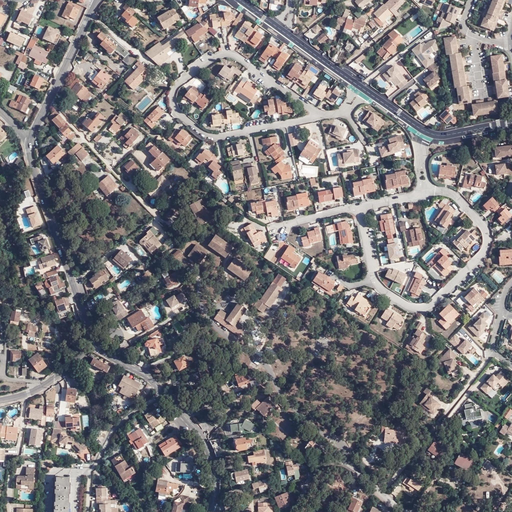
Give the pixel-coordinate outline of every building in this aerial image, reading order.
[(389,0),(384,5),(391,12),(393,14),(395,16),(398,13),(396,10),(394,8),(398,5),(399,7),(405,1),(403,0),(389,0)] [(70,1),(68,4),(80,10),(81,7),(70,1)] [(492,3),(490,2),(488,6),(489,7),(488,11),(502,16),(504,12),(501,11),(499,11),(501,6),(492,3)] [(75,19),(80,10),(68,4),(63,16),(68,18),(69,16),(75,19)] [(133,10),(126,4),(123,9),(125,11),(129,14),(132,16),(135,12),(133,10)] [(389,15),(391,12),(384,5),(383,4),(373,14),(375,16),(373,18),(381,26),(383,23),(382,22),(384,19),(389,15)] [(447,4),(443,12),(455,17),(459,9),(447,4)] [(180,18),(175,9),(158,19),(164,29),(176,22),(175,20),(180,18)] [(344,27),(348,17),(349,15),(350,11),(345,9),(342,18),(340,17),(339,19),(337,18),(336,23),(337,24),(344,27)] [(32,28),(37,18),(21,10),(17,20),(21,22),(22,21),(29,24),(28,26),(32,28)] [(132,16),(129,14),(125,11),(121,16),(126,20),(128,22),(127,24),(132,28),(138,21),(132,16)] [(217,26),(226,25),(225,23),(229,23),(228,18),(231,17),(233,19),(235,16),(235,15),(230,11),(223,12),(224,16),(216,17),(216,13),(210,14),(205,19),(209,22),(210,20),(212,20),(213,25),(217,24),(217,26)] [(501,20),(502,16),(488,11),(487,14),(485,13),(483,18),(484,18),(495,23),(496,18),(499,19),(501,20)] [(443,12),(442,12),(439,18),(438,17),(436,21),(440,23),(438,27),(438,28),(449,25),(450,23),(451,20),(454,21),(455,17),(443,12)] [(351,31),(355,21),(351,20),(352,18),(348,17),(344,27),(343,30),(342,32),(349,35),(351,31)] [(356,18),(355,21),(351,31),(361,34),(363,28),(361,27),(363,22),(365,23),(366,20),(363,19),(359,18),(358,19),(357,18),(356,18)] [(497,23),(495,23),(484,18),(480,26),(488,29),(488,28),(494,30),(497,23)] [(201,23),(207,28),(210,25),(204,20),(201,23)] [(242,43),(244,40),(253,29),(249,26),(243,22),(242,24),(239,23),(236,27),(237,28),(235,31),(236,32),(234,35),(240,39),(239,40),(242,43)] [(207,28),(201,23),(200,23),(199,24),(198,23),(186,31),(190,37),(191,36),(195,42),(201,38),(199,36),(205,33),(209,30),(207,28)] [(315,34),(320,29),(316,24),(311,28),(315,34)] [(103,30),(98,26),(94,31),(98,35),(103,30)] [(58,38),(60,35),(61,31),(56,29),(55,30),(54,30),(54,29),(49,27),(44,38),(57,45),(60,39),(58,38)] [(253,29),(244,40),(248,43),(250,40),(255,44),(262,35),(253,29)] [(124,53),(126,50),(103,30),(98,35),(104,40),(102,42),(101,44),(111,53),(117,46),(124,53)] [(156,45),(144,53),(155,63),(166,53),(166,52),(177,45),(175,44),(187,35),(184,30),(169,40),(167,38),(166,38),(160,42),(156,45)] [(403,40),(393,30),(388,35),(391,37),(398,45),(403,40)] [(327,38),(323,33),(316,39),(320,44),(321,43),(322,45),(327,41),(325,39),(327,38)] [(28,46),(31,39),(25,36),(19,48),(13,46),(11,49),(16,51),(20,53),(24,54),(28,46)] [(385,56),(387,57),(396,48),(396,47),(398,45),(391,37),(378,51),(384,57),(385,56)] [(455,41),(454,37),(443,39),(446,55),(449,55),(454,88),(456,88),(459,104),(469,102),(469,98),(470,98),(472,97),(471,90),(469,90),(468,91),(467,86),(465,86),(465,81),(466,81),(468,81),(467,74),(465,74),(463,74),(462,65),(463,65),(465,64),(464,57),(462,58),(461,58),(460,53),(458,53),(457,54),(456,49),(457,49),(459,48),(458,41),(456,41),(455,41)] [(358,48),(349,38),(345,45),(346,46),(344,48),(348,52),(351,55),(358,48)] [(34,46),(37,41),(31,39),(28,46),(33,48),(29,55),(35,58),(36,58),(42,62),(44,58),(46,59),(49,53),(34,46)] [(411,51),(426,69),(428,67),(434,62),(429,55),(433,52),(438,50),(435,40),(428,42),(425,45),(423,43),(421,45),(420,44),(411,51)] [(279,68),(286,58),(284,55),(285,54),(279,49),(276,47),(270,42),(268,45),(261,55),(266,59),(270,54),(274,56),(275,55),(278,58),(274,64),(279,68)] [(33,48),(28,46),(24,54),(25,55),(29,56),(29,55),(33,48)] [(124,53),(117,46),(115,48),(125,57),(127,55),(124,53)] [(135,58),(129,52),(127,55),(123,60),(129,65),(130,64),(135,58)] [(21,61),(24,54),(20,53),(19,55),(16,63),(19,65),(21,61)] [(166,53),(155,63),(159,66),(169,56),(166,53)] [(503,72),(504,71),(501,55),(486,58),(487,61),(489,61),(490,61),(492,70),(491,70),(489,70),(489,74),(489,78),(492,77),(493,77),(495,86),(493,86),(491,87),(493,94),(495,93),(496,93),(497,98),(509,96),(506,80),(505,80),(503,72)] [(134,90),(151,71),(139,60),(133,67),(136,70),(134,72),(132,70),(125,78),(127,80),(125,81),(134,90)] [(28,65),(26,64),(21,61),(19,65),(19,66),(26,70),(28,65)] [(438,69),(434,62),(428,67),(432,73),(429,75),(429,76),(428,77),(427,77),(424,79),(429,87),(436,81),(440,78),(435,72),(438,69)] [(306,85),(312,77),(309,75),(311,72),(308,70),(307,70),(305,68),(303,70),(302,72),(299,70),(301,68),(297,66),(297,67),(294,64),(287,74),(292,77),(293,78),(296,80),(298,77),(302,80),(301,82),(306,85)] [(238,75),(240,71),(233,65),(230,69),(224,65),(219,73),(222,75),(221,77),(225,79),(226,77),(230,80),(235,73),(238,75)] [(401,88),(409,82),(395,65),(384,74),(389,80),(393,77),(398,84),(401,88)] [(92,81),(97,85),(99,83),(93,79),(99,72),(95,69),(88,77),(92,81)] [(99,83),(97,85),(102,89),(111,77),(102,69),(99,72),(93,79),(99,83)] [(39,89),(44,79),(36,75),(31,86),(39,89)] [(397,85),(398,84),(393,77),(389,80),(390,82),(392,80),(397,85)] [(77,78),(75,80),(69,87),(72,90),(71,91),(82,99),(85,101),(92,94),(79,83),(80,81),(77,78)] [(242,80),(235,90),(233,92),(236,95),(238,92),(239,92),(240,91),(251,98),(250,100),(254,103),(259,96),(255,93),(258,90),(255,87),(252,85),(251,86),(246,83),(242,80)] [(333,101),(340,92),(337,91),(338,89),(340,91),(342,89),(336,85),(335,87),(332,91),(329,89),(326,92),(324,90),(326,87),(323,85),(323,86),(319,84),(313,93),(319,97),(318,97),(321,99),(324,96),(327,98),(328,97),(329,98),(333,101)] [(194,102),(197,104),(197,103),(203,108),(210,99),(204,94),(203,95),(200,93),(199,95),(196,93),(198,90),(193,86),(191,88),(191,89),(192,89),(189,92),(188,91),(185,95),(188,97),(187,99),(193,103),(194,102)] [(428,95),(422,88),(415,94),(416,96),(417,97),(414,100),(411,102),(417,109),(423,104),(424,106),(427,103),(424,98),(428,95)] [(249,102),(250,100),(251,98),(240,91),(239,92),(238,94),(249,102)] [(29,106),(30,106),(32,100),(24,97),(21,103),(20,102),(19,103),(17,109),(25,113),(29,106)] [(287,111),(287,112),(292,111),(291,105),(289,106),(287,106),(286,103),(286,102),(282,102),(282,98),(280,98),(276,99),(276,98),(271,99),(268,99),(268,104),(264,105),(265,110),(267,110),(268,112),(268,114),(274,113),(273,111),(278,110),(279,113),(282,112),(287,111)] [(476,104),(471,105),(473,116),(498,112),(496,101),(491,102),(491,100),(491,98),(487,99),(488,101),(488,102),(483,103),(483,102),(483,100),(476,101),(476,103),(476,104)] [(11,106),(17,109),(19,103),(17,102),(13,101),(11,106)] [(155,120),(156,121),(165,112),(158,106),(145,121),(152,128),(156,124),(155,123),(154,122),(155,120)] [(240,121),(239,116),(237,117),(236,112),(233,112),(232,109),(226,110),(227,114),(224,115),(223,113),(212,114),(212,118),(210,118),(211,124),(217,123),(217,122),(221,122),(221,124),(225,124),(225,122),(228,122),(228,120),(232,120),(232,122),(232,123),(240,121)] [(375,124),(380,127),(384,121),(369,110),(362,119),(366,122),(367,121),(374,126),(375,124)] [(448,113),(446,110),(439,117),(441,119),(441,120),(443,122),(444,121),(446,124),(450,120),(453,118),(450,115),(451,114),(449,112),(448,113)] [(60,128),(66,123),(55,111),(49,116),(52,119),(52,120),(60,128)] [(114,127),(118,130),(128,118),(121,112),(118,115),(116,114),(111,121),(114,123),(116,125),(114,127)] [(93,122),(92,121),(89,118),(88,121),(87,120),(83,124),(93,132),(105,118),(99,113),(96,116),(97,117),(93,122)] [(117,132),(118,130),(114,127),(116,125),(114,123),(111,127),(112,127),(110,129),(115,134),(117,132)] [(71,141),(76,137),(65,125),(57,132),(63,139),(66,136),(71,141)] [(347,128),(340,125),(339,128),(336,126),(333,125),(330,132),(337,135),(338,134),(343,137),(343,136),(347,128)] [(124,144),(128,147),(139,135),(132,128),(122,138),(126,142),(124,144)] [(176,137),(182,142),(185,145),(192,137),(182,128),(179,131),(176,128),(169,137),(172,140),(174,139),(176,137)] [(289,133),(290,145),(299,144),(299,137),(295,137),(295,133),(289,133)] [(389,139),(390,142),(390,144),(388,144),(379,147),(382,154),(396,149),(395,146),(399,145),(400,148),(405,146),(401,135),(389,139)] [(279,158),(283,155),(285,153),(280,146),(278,147),(277,145),(276,144),(275,142),(277,142),(276,136),(264,138),(265,144),(267,143),(268,149),(274,157),(276,155),(279,158)] [(71,156),(82,146),(79,142),(68,152),(71,156)] [(316,156),(321,149),(318,146),(317,148),(313,146),(308,142),(300,153),(306,157),(307,158),(311,157),(312,157),(316,156)] [(241,143),(234,145),(231,145),(232,146),(233,154),(233,156),(243,154),(243,151),(247,150),(245,143),(242,144),(241,143)] [(152,154),(157,148),(154,145),(149,151),(152,154)] [(496,158),(501,157),(511,155),(511,145),(494,148),(495,152),(496,158)] [(55,161),(57,162),(65,155),(57,146),(47,155),(49,157),(47,158),(47,159),(52,164),(55,161)] [(89,155),(83,147),(75,153),(82,161),(89,155)] [(162,153),(157,148),(152,154),(156,158),(162,153)] [(401,150),(400,148),(396,149),(382,154),(382,156),(401,150)] [(215,177),(218,176),(221,172),(218,169),(217,168),(219,165),(216,163),(218,161),(215,158),(216,157),(213,154),(212,156),(208,153),(208,152),(205,149),(201,154),(200,153),(197,157),(203,162),(205,159),(206,158),(209,160),(207,162),(206,163),(209,165),(208,167),(211,170),(211,169),(212,168),(214,170),(214,171),(211,174),(215,177)] [(354,158),(359,158),(358,149),(353,149),(353,152),(347,152),(337,153),(339,166),(345,165),(344,163),(354,162),(354,158)] [(396,160),(411,155),(410,150),(394,154),(396,160)] [(170,160),(163,152),(162,153),(156,158),(153,162),(157,166),(155,168),(159,171),(170,160)] [(501,160),(501,157),(496,158),(495,152),(492,152),(493,161),(501,160)] [(285,158),(283,155),(279,158),(276,160),(275,161),(278,164),(283,163),(282,161),(285,158)] [(58,163),(57,162),(55,161),(52,164),(47,159),(46,161),(52,167),(58,163)] [(240,159),(231,161),(235,180),(243,178),(240,159)] [(139,167),(131,160),(124,166),(127,169),(126,170),(132,177),(136,174),(133,172),(139,167)] [(158,172),(159,171),(155,168),(157,166),(153,162),(150,164),(158,172)] [(257,172),(256,169),(255,166),(252,166),(251,163),(243,164),(244,169),(247,168),(250,181),(258,179),(257,172)] [(283,163),(278,164),(277,164),(272,168),(275,173),(278,171),(282,176),(288,174),(288,171),(291,171),(290,165),(285,165),(283,163)] [(506,173),(511,175),(511,172),(511,168),(509,167),(508,163),(495,165),(496,175),(506,173)] [(282,176),(282,179),(293,177),(293,182),(298,181),(295,164),(290,165),(291,171),(288,171),(288,174),(282,176)] [(451,178),(451,179),(455,180),(456,168),(453,168),(447,167),(440,166),(439,176),(444,177),(451,178)] [(409,183),(408,177),(407,178),(406,172),(402,173),(396,174),(386,177),(387,182),(386,182),(387,188),(394,187),(394,188),(398,187),(398,186),(402,186),(402,184),(409,183)] [(471,185),(472,185),(473,186),(484,189),(485,183),(480,182),(481,177),(470,174),(469,177),(465,176),(462,187),(467,188),(467,187),(468,184),(471,185)] [(107,195),(118,187),(109,175),(98,184),(107,195)] [(162,179),(164,177),(162,175),(146,191),(150,195),(160,186),(164,182),(162,179)] [(169,183),(164,177),(162,179),(164,182),(160,186),(163,189),(169,183)] [(376,189),(375,182),(374,182),(373,178),(364,180),(363,181),(354,183),(355,188),(353,188),(355,195),(361,193),(362,195),(366,194),(366,193),(370,192),(369,190),(376,189)] [(325,202),(336,200),(336,199),(340,198),(340,196),(344,195),(342,187),(333,189),(334,190),(326,191),(326,192),(327,195),(324,195),(325,202)] [(310,204),(309,197),(308,197),(307,193),(297,195),(297,196),(288,198),(288,203),(287,203),(288,209),(295,208),(295,210),(300,209),(300,208),(304,207),(303,205),(310,204)] [(110,197),(103,202),(102,203),(106,208),(114,202),(110,197)] [(435,220),(445,228),(448,224),(449,223),(446,221),(449,218),(450,218),(452,214),(455,211),(446,205),(450,200),(450,199),(445,198),(442,202),(439,206),(443,209),(435,220)] [(500,218),(505,223),(511,216),(511,215),(503,206),(501,208),(499,205),(493,198),(485,205),(490,211),(491,209),(493,208),(494,210),(493,211),(496,214),(497,212),(500,215),(501,214),(502,216),(501,217),(500,218)] [(201,225),(210,220),(208,215),(210,214),(210,213),(205,204),(201,206),(200,204),(198,200),(190,204),(195,213),(198,211),(200,210),(202,214),(200,215),(197,217),(201,225)] [(279,214),(276,201),(271,202),(266,203),(265,200),(251,203),(253,211),(257,210),(257,212),(264,211),(264,213),(267,212),(268,214),(272,214),(272,215),(279,214)] [(34,207),(27,210),(33,227),(40,224),(34,207)] [(386,222),(384,223),(387,235),(395,233),(392,213),(381,215),(382,220),(384,220),(386,220),(386,222)] [(452,219),(450,218),(449,218),(446,221),(449,223),(448,224),(452,226),(455,222),(452,219)] [(442,233),(445,228),(435,220),(431,225),(442,233)] [(352,236),(351,232),(349,232),(348,228),(350,228),(349,224),(348,225),(347,221),(333,225),(334,225),(334,226),(338,225),(339,230),(341,230),(343,236),(343,244),(353,243),(352,236)] [(253,244),(262,239),(259,233),(258,234),(256,234),(256,233),(257,232),(252,224),(245,228),(253,244)] [(334,225),(327,226),(328,233),(335,232),(335,231),(334,226),(334,225)] [(153,251),(156,248),(161,244),(153,236),(157,232),(153,226),(146,232),(147,234),(141,240),(140,240),(140,241),(140,242),(140,243),(141,243),(141,244),(142,244),(143,244),(144,244),(145,243),(146,242),(153,250),(153,251)] [(424,244),(421,227),(410,229),(413,241),(413,246),(424,244)] [(310,242),(310,243),(322,240),(319,228),(314,229),(315,231),(307,232),(308,237),(302,238),(303,244),(310,242)] [(457,238),(453,242),(460,249),(464,245),(465,247),(468,244),(468,243),(471,240),(472,241),(476,238),(467,229),(458,239),(457,238)] [(207,244),(224,257),(231,246),(214,234),(207,244)] [(41,236),(34,238),(36,242),(38,242),(41,251),(50,248),(46,239),(43,240),(41,236)] [(388,251),(399,249),(398,241),(386,244),(388,251)] [(151,252),(153,251),(153,250),(146,242),(145,243),(144,244),(151,252)] [(186,255),(198,263),(206,252),(194,244),(186,255)] [(292,265),(291,266),(296,270),(303,259),(294,253),(296,250),(290,246),(282,258),(292,265)] [(447,274),(450,271),(449,269),(451,267),(449,265),(451,263),(448,259),(451,256),(443,248),(439,252),(443,255),(440,258),(438,255),(434,259),(437,262),(434,265),(442,273),(444,271),(447,274)] [(511,263),(511,248),(500,250),(500,256),(499,256),(500,264),(511,263)] [(113,257),(124,267),(131,259),(120,249),(113,257)] [(178,249),(171,256),(175,259),(182,252),(178,249)] [(401,257),(399,249),(388,251),(389,259),(401,257)] [(40,270),(56,265),(52,255),(40,259),(41,261),(37,262),(40,270)] [(339,267),(348,265),(358,263),(357,258),(355,259),(354,255),(347,256),(347,255),(337,257),(339,267)] [(123,268),(124,267),(113,257),(112,259),(123,268)] [(225,267),(243,280),(251,269),(233,257),(225,267)] [(388,268),(385,276),(402,284),(407,274),(394,267),(392,270),(388,268)] [(166,283),(169,287),(175,282),(177,285),(180,282),(178,279),(183,275),(179,268),(170,274),(167,269),(162,272),(168,282),(166,283)] [(95,276),(93,277),(89,280),(95,289),(109,279),(102,269),(94,275),(95,276)] [(330,292),(331,290),(334,285),(333,285),(334,283),(330,280),(331,279),(325,274),(323,276),(318,272),(313,280),(316,283),(315,284),(325,292),(327,290),(330,292)] [(417,278),(411,291),(413,293),(412,294),(413,295),(413,296),(414,296),(415,296),(416,296),(416,295),(417,295),(419,296),(426,282),(421,279),(423,275),(417,272),(415,276),(415,277),(417,278)] [(276,295),(277,296),(282,288),(280,287),(285,278),(278,273),(259,300),(258,298),(255,302),(253,301),(251,304),(262,312),(267,305),(269,307),(274,300),(273,298),(276,295)] [(57,274),(49,277),(49,279),(46,280),(46,282),(44,284),(45,287),(47,288),(48,289),(49,288),(51,291),(53,291),(55,294),(61,292),(60,289),(64,287),(64,284),(61,285),(57,274)] [(408,290),(411,291),(417,278),(415,277),(408,290)] [(42,282),(34,285),(42,297),(51,291),(49,288),(48,289),(47,288),(45,287),(44,284),(43,284),(42,282)] [(475,309),(475,308),(472,306),(482,296),(484,299),(488,295),(483,291),(480,294),(474,288),(464,298),(468,302),(465,304),(468,307),(471,310),(472,312),(475,309)] [(186,299),(182,292),(174,297),(173,296),(165,301),(170,308),(178,303),(178,304),(186,299)] [(351,296),(346,303),(350,306),(354,309),(354,310),(359,313),(363,316),(365,313),(369,308),(366,306),(368,303),(362,299),(363,298),(357,294),(354,298),(351,296)] [(475,308),(484,299),(482,296),(472,306),(475,308)] [(58,309),(60,313),(64,311),(67,310),(65,306),(68,305),(66,298),(63,299),(63,300),(61,301),(60,300),(59,301),(59,303),(57,304),(58,309)] [(116,299),(109,303),(114,312),(113,313),(117,318),(119,317),(120,318),(127,315),(116,299)] [(213,318),(239,336),(246,327),(237,321),(246,308),(238,302),(228,315),(220,309),(213,318)] [(448,321),(458,312),(450,304),(440,314),(443,318),(439,322),(446,329),(451,325),(450,324),(448,321)] [(400,324),(402,320),(395,316),(396,314),(387,308),(381,317),(388,321),(386,324),(392,328),(393,327),(396,323),(400,326),(401,325),(400,324)] [(143,327),(145,331),(153,326),(147,317),(145,318),(140,310),(126,318),(132,328),(134,326),(137,331),(143,327)] [(13,312),(11,321),(19,323),(20,314),(16,313),(13,312)] [(460,314),(458,312),(448,321),(450,324),(460,314)] [(485,331),(484,330),(483,328),(485,326),(487,324),(485,321),(490,317),(485,312),(470,327),(480,337),(485,331)] [(419,349),(422,345),(425,340),(423,339),(426,335),(419,330),(424,324),(420,322),(416,328),(417,329),(412,337),(413,338),(411,341),(409,340),(407,344),(416,351),(418,348),(419,349)] [(33,332),(35,327),(26,325),(24,332),(29,333),(29,334),(32,335),(35,336),(36,333),(35,333),(33,332)] [(152,333),(148,336),(150,338),(154,335),(157,333),(158,336),(162,335),(160,328),(152,333)] [(454,346),(460,340),(455,336),(449,341),(454,346)] [(160,348),(159,345),(163,344),(161,338),(157,340),(157,339),(156,339),(156,338),(146,341),(146,342),(145,343),(144,344),(145,346),(146,347),(147,346),(150,356),(158,354),(157,349),(160,348)] [(474,348),(465,340),(463,343),(460,340),(454,346),(463,355),(467,350),(470,352),(474,348)] [(453,359),(456,355),(449,349),(439,360),(442,363),(442,364),(445,367),(448,373),(451,372),(453,376),(458,374),(454,364),(453,359)] [(11,362),(16,361),(16,358),(21,358),(21,352),(11,352),(11,362)] [(30,360),(39,374),(44,371),(43,370),(48,367),(39,354),(30,360)] [(182,356),(173,361),(179,370),(188,365),(182,356)] [(90,363),(106,372),(109,367),(93,358),(90,363)] [(198,369),(200,377),(205,375),(209,375),(207,367),(198,369)] [(508,380),(504,376),(506,375),(501,370),(495,376),(493,374),(481,387),(486,392),(492,387),(495,390),(500,385),(502,386),(508,380)] [(242,378),(241,374),(239,375),(236,376),(239,386),(250,382),(248,376),(242,378)] [(140,385),(124,376),(119,385),(122,387),(132,392),(135,394),(140,385)] [(132,392),(122,387),(120,392),(130,397),(132,392)] [(433,411),(439,403),(432,397),(435,393),(427,387),(424,392),(427,394),(420,402),(423,405),(425,404),(433,411)] [(77,391),(67,389),(65,402),(70,403),(75,403),(77,391)] [(256,408),(263,415),(268,410),(267,409),(272,404),(266,398),(261,403),(257,399),(250,406),(254,410),(256,408)] [(481,415),(480,408),(476,409),(475,405),(472,405),(471,402),(464,404),(465,409),(464,409),(464,411),(457,413),(459,422),(476,418),(475,416),(481,415)] [(440,404),(439,403),(433,411),(425,404),(423,405),(433,413),(440,404)] [(39,409),(28,408),(27,418),(41,420),(41,422),(38,422),(38,425),(46,426),(46,422),(46,416),(42,415),(44,407),(40,406),(39,409)] [(511,408),(508,406),(502,415),(506,418),(511,409),(511,408)] [(55,408),(47,407),(46,415),(46,416),(46,422),(52,422),(53,418),(55,408)] [(144,415),(152,428),(164,421),(160,415),(156,417),(154,414),(158,412),(155,408),(144,415)] [(65,422),(66,428),(70,427),(71,430),(76,430),(76,427),(79,426),(78,418),(72,418),(72,417),(65,417),(65,422)] [(240,427),(249,431),(253,424),(244,419),(240,427)] [(201,427),(203,431),(217,428),(216,423),(208,425),(207,422),(197,423),(201,427)] [(504,424),(499,431),(504,434),(506,431),(511,435),(511,433),(511,423),(508,427),(504,424)] [(0,436),(6,438),(6,439),(16,441),(18,428),(8,427),(7,429),(2,428),(3,425),(0,424),(0,436)] [(380,432),(383,433),(382,442),(401,443),(401,430),(384,429),(384,426),(380,425),(380,432)] [(133,442),(138,449),(143,446),(143,445),(145,444),(144,441),(142,438),(144,437),(139,428),(130,434),(134,441),(133,442)] [(43,431),(31,429),(29,445),(34,446),(35,445),(40,446),(43,431)] [(53,435),(52,442),(74,446),(82,454),(85,450),(81,446),(76,440),(74,439),(74,438),(53,435)] [(167,444),(161,448),(165,456),(182,445),(176,435),(165,441),(167,444)] [(244,437),(234,440),(236,450),(246,448),(246,447),(252,446),(250,438),(244,439),(244,437)] [(312,437),(303,449),(307,452),(310,448),(314,452),(319,446),(315,443),(317,441),(312,437)] [(430,456),(436,460),(442,453),(439,451),(442,447),(434,442),(427,452),(431,455),(430,456)] [(254,461),(255,463),(266,461),(264,449),(253,451),(253,455),(247,456),(248,462),(252,461),(254,461)] [(111,459),(115,466),(124,460),(120,454),(111,459)] [(459,455),(458,456),(471,463),(472,461),(459,455)] [(471,463),(458,456),(455,463),(468,470),(471,463)] [(124,460),(115,466),(124,481),(129,478),(128,476),(135,472),(133,469),(135,468),(134,465),(129,468),(124,460)] [(490,463),(486,460),(481,468),(487,471),(491,465),(489,464),(490,463)] [(292,465),(291,461),(284,462),(286,469),(287,475),(293,474),(292,470),(298,469),(297,464),(292,465)] [(176,472),(191,472),(191,463),(176,463),(176,472)] [(467,472),(467,470),(455,463),(454,465),(467,472)] [(18,479),(17,486),(22,486),(22,484),(30,485),(30,486),(34,487),(35,468),(27,468),(27,477),(21,476),(20,477),(19,477),(18,477),(18,478),(18,479)] [(235,478),(237,484),(240,483),(240,484),(247,482),(246,479),(249,478),(246,469),(230,473),(232,479),(235,478)] [(325,489),(339,494),(341,489),(337,487),(340,477),(330,474),(325,489)] [(402,482),(405,485),(407,483),(414,488),(417,490),(422,483),(409,474),(402,482)] [(70,511),(70,503),(69,503),(69,494),(71,494),(71,484),(70,483),(70,479),(57,478),(56,511),(55,511),(70,511)] [(258,488),(265,486),(269,485),(266,478),(251,484),(253,489),(258,487),(258,488)] [(165,493),(165,494),(169,495),(170,491),(172,492),(172,489),(176,490),(178,484),(161,481),(157,480),(155,491),(158,491),(165,493)] [(98,489),(98,502),(108,502),(108,489),(98,489)] [(338,498),(339,494),(325,489),(323,493),(338,498)] [(274,495),(278,506),(285,503),(284,501),(289,499),(286,491),(274,495)] [(353,493),(347,491),(344,499),(349,501),(350,500),(351,496),(353,493)] [(186,510),(190,496),(182,494),(181,501),(174,500),(171,511),(180,511),(181,509),(186,510)] [(268,500),(267,495),(259,497),(260,501),(257,501),(257,511),(267,511),(268,507),(266,507),(266,503),(260,503),(260,502),(260,501),(264,500),(264,501),(268,500)] [(358,511),(363,501),(351,496),(350,500),(351,501),(346,511),(354,511),(355,511),(356,511),(358,511)] [(250,511),(250,507),(253,507),(253,499),(247,501),(248,508),(245,508),(245,509),(242,510),(242,511),(250,511)] [(108,502),(98,502),(98,506),(101,506),(100,511),(112,511),(112,506),(112,502),(108,502)]
